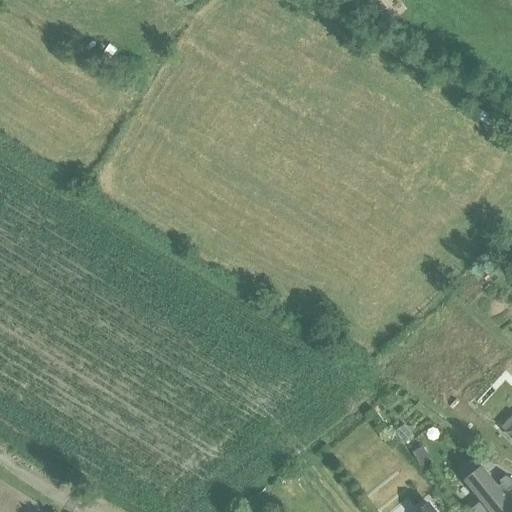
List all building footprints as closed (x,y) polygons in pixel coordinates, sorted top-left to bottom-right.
[(105,67),(117,49),(110,44),(98,61),(105,67)] [(473,116),(490,125),(494,117),(477,108),(473,116)] [(511,415),(502,426),(506,430),(504,432),(511,439),(511,415)] [(399,432),(412,440),(419,428),(406,420),(399,432)] [(432,462),(424,447),(414,452),(422,467),(432,462)] [(463,467),(463,469),(463,472),(463,474),(464,476),(465,479),(481,500),(470,509),(472,511),(511,511),(511,502),(504,493),(511,487),(511,478),(506,476),(501,480),(503,483),(499,486),(482,465),(481,465),(479,463),(476,462),(475,461),(472,461),(470,461),(468,461),(466,462),(465,464),(464,466),(463,467)] [(291,501),(312,487),(301,471),(281,486),(291,501)] [(435,511),(428,503),(415,511),(435,511)]
